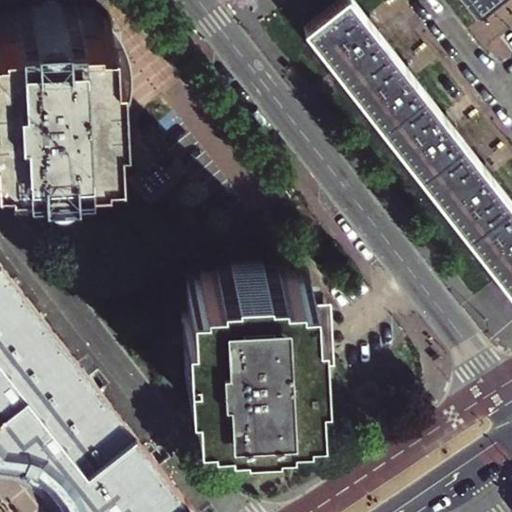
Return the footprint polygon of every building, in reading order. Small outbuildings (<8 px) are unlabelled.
[(511,200),(355,0),(335,0),(305,24),(511,287),(511,200)] [(484,0),(493,10),(505,0),(484,0)] [(32,4),(32,8),(18,9),(18,14),(0,15),(1,19),(0,19),(0,149),(7,149),(8,154),(25,153),(25,158),(40,157),(40,160),(72,158),(72,155),(87,154),(86,150),(103,149),(103,144),(116,143),(115,110),(121,109),(120,72),(118,48),(112,48),(110,14),(96,15),(96,10),(80,11),(80,6),(65,7),(65,3),(32,4)] [(41,475),(42,474),(48,479),(61,492),(65,498),(69,506),(69,509),(67,509),(68,511),(202,511),(9,268),(4,272),(0,267),(0,266),(5,263),(0,256),(0,461),(20,464),(20,466),(24,468),(36,472),(37,474),(41,475)] [(264,258),(232,260),(232,263),(218,264),(218,269),(201,270),(202,275),(187,276),(189,310),(182,310),(186,371),(192,371),(194,404),(209,404),(209,408),(226,408),(226,413),(241,412),(241,416),(272,414),(272,410),(287,410),(287,405),(304,404),(303,399),(317,398),(316,365),(322,364),(318,303),(313,303),(310,269),(297,269),(297,265),(279,266),(279,261),(265,262),(264,258)]
